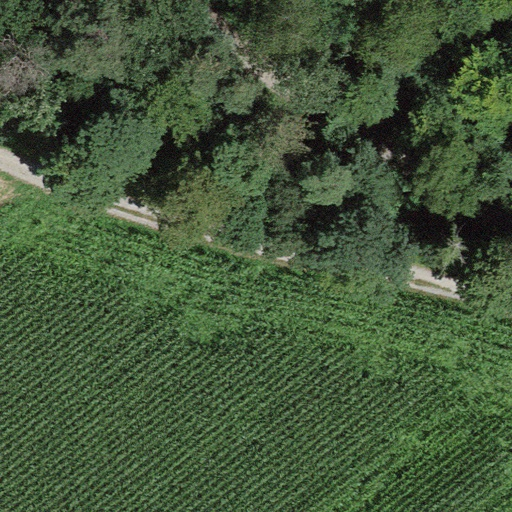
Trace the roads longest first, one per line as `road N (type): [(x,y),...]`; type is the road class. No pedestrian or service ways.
road 1 (track): [(511,296),(0,135)]
road 2 (track): [(511,202),(419,148),(231,0)]
